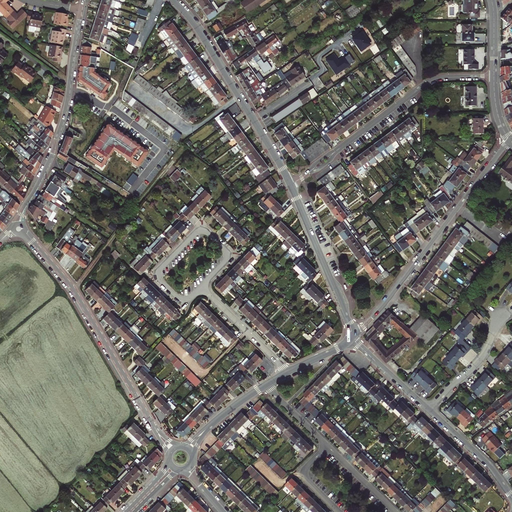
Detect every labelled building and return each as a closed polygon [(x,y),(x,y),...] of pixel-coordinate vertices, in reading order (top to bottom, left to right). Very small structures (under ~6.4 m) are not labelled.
[(0,0),(0,12),(4,16),(11,9),(7,4),(5,3),(8,0),(0,0)] [(200,0),(197,2),(202,9),(212,2),(213,2),(211,0),(200,0)] [(245,0),(241,3),(247,12),(264,0),(245,0)] [(477,0),(462,0),(462,12),(463,13),(466,13),(466,17),(478,17),(479,11),(477,11),(477,0)] [(202,9),(209,20),(216,16),(229,6),(227,3),(217,9),(212,2),(202,9)] [(100,10),(110,13),(112,8),(114,9),(115,7),(103,3),(100,10)] [(344,11),(351,21),(362,14),(355,4),(344,11)] [(511,6),(508,9),(500,18),(507,23),(507,22),(511,25),(511,23),(511,6)] [(17,15),(11,9),(4,16),(10,22),(8,24),(12,29),(27,15),(23,10),(17,15)] [(100,10),(98,17),(107,20),(110,13),(100,10)] [(41,28),(43,16),(36,15),(36,13),(29,12),(27,20),(30,21),(29,31),(32,31),(35,31),(36,30),(37,27),(41,28)] [(68,15),(56,13),(54,24),(67,27),(68,22),(67,22),(68,15)] [(105,27),(107,28),(112,29),(114,23),(107,20),(98,17),(95,23),(105,27)] [(235,27),(238,31),(242,29),(247,38),(252,34),(245,21),(235,27)] [(95,23),(93,30),(102,34),(105,27),(95,23)] [(137,23),(134,30),(140,33),(144,26),(137,23)] [(219,23),(213,26),(216,32),(222,28),(219,23)] [(166,40),(177,32),(172,25),(170,26),(168,24),(158,31),(161,34),(158,36),(163,42),(166,40)] [(457,33),(461,33),(472,33),(472,25),(459,25),(457,26),(457,33)] [(238,31),(235,27),(224,33),(227,38),(238,31)] [(67,30),(59,29),(58,32),(53,31),(51,43),(62,45),(63,41),(64,38),(65,38),(67,30)] [(90,37),(99,41),(105,43),(108,36),(105,35),(102,34),(93,30),(90,37)] [(166,40),(171,47),(183,38),(177,32),(166,40)] [(132,33),(129,39),(136,43),(139,36),(132,33)] [(472,33),(461,33),(461,42),(474,42),(474,33),(472,33)] [(220,35),(214,39),(222,53),(233,47),(229,41),(225,43),(220,35)] [(269,47),(277,41),(274,36),(265,42),(269,47)] [(92,52),(94,43),(85,37),(82,54),(97,57),(101,57),(102,50),(100,49),(100,53),(92,52)] [(176,54),(179,51),(187,45),(183,38),(171,47),(176,54)] [(389,43),(393,49),(399,45),(395,39),(389,43)] [(269,47),(271,50),(276,46),(279,44),(277,41),(269,47)] [(259,54),(269,47),(265,42),(255,49),(259,54)] [(187,45),(179,51),(184,58),(192,51),(187,45)] [(62,48),(50,46),(48,57),(53,58),(52,61),(60,63),(62,55),(60,55),(61,52),(62,48)] [(276,46),(271,50),(273,54),(275,56),(280,52),(276,46)] [(233,48),(233,47),(222,53),(229,63),(237,58),(232,49),(233,48)] [(254,49),(243,57),(247,62),(253,58),(258,65),(263,62),(254,49)] [(473,50),(464,49),(464,64),(468,65),(468,69),(478,69),(478,64),(473,64),(473,50)] [(501,51),(501,60),(511,58),(511,52),(510,50),(501,51)] [(184,58),(189,64),(197,58),(192,51),(184,58)] [(107,93),(104,91),(110,84),(93,71),(94,67),(95,67),(97,57),(82,54),(78,72),(77,80),(102,99),(107,93)] [(237,70),(247,62),(243,57),(233,64),(237,70)] [(189,64),(194,71),(202,65),(197,58),(189,64)] [(129,62),(127,65),(134,69),(137,62),(134,61),(132,64),(129,62)] [(37,74),(33,70),(32,71),(29,69),(24,66),(24,67),(18,63),(12,71),(22,78),(23,77),(30,83),(37,74)] [(202,65),(194,71),(190,74),(195,80),(207,71),(202,65)] [(298,66),(284,75),(285,77),(286,79),(282,81),(288,89),(291,87),(291,86),(305,77),(302,71),(301,71),(298,66)] [(511,66),(501,68),(501,79),(511,72),(511,66)] [(236,76),(239,81),(246,77),(250,75),(249,73),(252,72),(249,68),(236,76)] [(409,82),(413,79),(405,69),(401,73),(400,72),(395,76),(404,88),(410,83),(409,82)] [(199,87),(200,87),(212,78),(207,71),(195,80),(195,81),(199,87)] [(511,72),(501,79),(501,84),(509,80),(511,78),(511,72)] [(404,88),(395,76),(388,81),(397,93),(404,88)] [(249,82),(246,77),(239,81),(245,91),(259,83),(259,82),(257,79),(254,81),(253,79),(249,82)] [(200,87),(205,94),(209,91),(217,84),(212,78),(200,87)] [(245,91),(248,97),(260,89),(265,86),(261,80),(259,82),(259,83),(245,91)] [(388,80),(382,85),(390,98),(397,93),(388,81),(388,80)] [(511,86),(509,80),(501,84),(502,94),(511,89),(511,86)] [(269,90),(275,99),(279,96),(288,89),(282,81),(269,90)] [(217,84),(209,91),(205,94),(210,100),(214,96),(222,91),(217,84)] [(390,98),(382,85),(375,90),(384,102),(390,98)] [(64,91),(54,87),(50,104),(61,108),(64,91)] [(476,87),(466,87),(466,106),(476,106),(476,87)] [(313,88),(307,92),(312,98),(317,95),(313,88)] [(252,102),(258,97),(261,95),(263,94),(260,89),(248,97),(252,102)] [(511,89),(502,94),(502,99),(511,95),(511,89)] [(275,99),(269,90),(263,94),(261,95),(265,101),(262,103),(265,106),(275,99)] [(375,90),(368,95),(378,107),(384,102),(375,90)] [(214,96),(210,100),(217,109),(228,101),(222,91),(214,96)] [(307,92),(296,99),(300,105),(300,106),(312,98),(307,92)] [(362,100),(371,112),(378,107),(368,95),(362,100)] [(511,95),(502,99),(503,105),(511,101),(511,95)] [(275,123),(281,118),(285,116),(300,105),(296,99),(271,116),(275,123)] [(362,100),(355,105),(364,117),(371,112),(362,100)] [(511,101),(503,105),(506,117),(511,113),(511,101)] [(364,117),(355,105),(349,110),(358,122),(364,117)] [(38,119),(40,121),(47,128),(51,122),(50,121),(52,117),(55,112),(45,108),(38,119)] [(351,127),(358,122),(349,110),(342,115),(351,127)] [(223,113),(214,120),(221,129),(224,127),(232,121),(227,115),(225,116),(223,113)] [(351,127),(342,115),(336,119),(337,120),(345,131),(351,127)] [(408,118),(402,123),(408,131),(410,130),(412,132),(416,129),(416,128),(419,125),(412,117),(409,119),(408,118)] [(30,121),(35,125),(51,140),(53,133),(47,128),(40,121),(38,123),(36,121),(33,118),(30,121)] [(482,119),(473,119),(473,134),(482,134),(482,119)] [(338,136),(345,131),(337,120),(330,125),(332,128),(338,136)] [(232,121),(224,127),(221,129),(225,135),(228,133),(236,127),(232,121)] [(274,134),(278,140),(289,132),(282,123),(273,130),(276,133),(274,134)] [(396,127),(402,135),(408,131),(402,123),(396,127)] [(30,129),(30,130),(48,146),(51,140),(35,125),(30,129)] [(108,125),(86,158),(102,169),(114,151),(139,168),(149,153),(108,125)] [(332,128),(330,125),(324,129),(324,131),(321,134),(327,143),(331,140),(332,141),(338,136),(332,128)] [(236,127),(228,133),(225,135),(229,142),(233,139),(241,133),(236,127)] [(396,127),(391,132),(397,140),(399,142),(404,138),(402,135),(396,127)] [(68,128),(59,152),(65,156),(73,135),(76,136),(75,137),(78,138),(79,135),(68,128)] [(32,140),(44,151),(48,146),(30,130),(28,132),(34,137),(32,140)] [(278,140),(283,146),(294,138),(289,132),(278,140)] [(397,140),(391,132),(385,136),(393,147),(397,144),(395,141),(397,140)] [(241,133),(233,139),(237,145),(245,139),(241,133)] [(31,148),(41,156),(45,151),(44,151),(32,140),(27,135),(25,137),(29,141),(27,143),(31,148)] [(394,148),(393,147),(385,136),(379,140),(387,151),(388,153),(394,148)] [(283,146),(288,152),(298,145),(294,138),(283,146)] [(240,152),(242,151),(250,145),(245,139),(237,145),(235,146),(240,152)] [(373,145),(381,156),(387,151),(379,140),(373,145)] [(479,141),(468,155),(476,161),(484,150),(481,148),(487,141),(479,141)] [(288,152),(293,159),(300,153),(305,160),(308,158),(304,152),(303,151),(304,150),(301,146),(302,145),(300,143),(298,145),(288,152)] [(15,149),(20,155),(37,170),(40,164),(23,148),(19,144),(15,149)] [(250,145),(242,151),(246,157),(254,151),(250,145)] [(382,156),(381,156),(373,145),(367,149),(374,157),(375,156),(377,159),(382,156)] [(23,148),(40,164),(43,158),(41,156),(31,148),(29,150),(24,146),(23,148)] [(361,154),(370,165),(371,166),(377,161),(374,157),(367,149),(361,154)] [(249,164),(251,163),(259,156),(254,151),(246,157),(244,158),(249,164)] [(73,167),(74,165),(77,167),(78,165),(79,164),(76,162),(65,156),(59,152),(57,158),(67,164),(73,167)] [(476,161),(468,155),(464,152),(459,158),(457,157),(455,160),(468,170),(470,167),(471,167),(476,161)] [(361,154),(356,158),(364,169),(370,165),(361,154)] [(21,164),(25,167),(27,170),(35,176),(37,170),(20,155),(18,157),(23,161),(21,164)] [(259,156),(251,163),(255,168),(263,162),(259,156)] [(511,166),(511,157),(499,174),(511,183),(511,169),(510,168),(511,166)] [(359,174),(365,170),(364,169),(356,158),(350,162),(351,164),(348,167),(355,176),(358,173),(359,174)] [(465,174),(468,170),(455,160),(452,164),(453,165),(448,172),(453,175),(461,181),(466,174),(465,174)] [(263,162),(255,168),(252,171),(256,177),(255,178),(259,183),(270,175),(266,170),(268,169),(263,162)] [(73,167),(67,164),(65,167),(64,169),(63,172),(78,181),(81,176),(92,183),(95,180),(73,167)] [(24,176),(33,180),(35,176),(27,170),(24,176)] [(1,171),(0,172),(0,181),(4,186),(10,179),(1,171)] [(55,175),(65,181),(67,178),(57,172),(55,175)] [(53,178),(63,184),(65,181),(55,175),(53,178)] [(456,187),(461,181),(453,175),(448,181),(447,180),(443,186),(449,195),(455,187),(456,187)] [(20,184),(12,177),(10,179),(17,187),(20,184)] [(53,178),(50,183),(61,189),(70,196),(72,193),(66,189),(62,187),(63,184),(53,178)] [(270,178),(263,183),(269,191),(277,187),(270,178)] [(316,192),(321,199),(329,193),(332,191),(327,184),(322,178),(319,180),(324,187),(316,192)] [(10,179),(4,186),(11,193),(17,187),(10,179)] [(17,187),(11,193),(21,202),(26,195),(22,191),(25,187),(21,183),(20,184),(17,187)] [(61,189),(50,183),(44,193),(62,204),(63,201),(56,196),(61,189)] [(269,191),(263,183),(259,186),(265,193),(269,191)] [(448,200),(451,197),(449,195),(443,186),(442,185),(438,188),(440,190),(443,194),(436,198),(442,206),(449,201),(448,200)] [(202,188),(196,194),(205,203),(211,197),(202,188)] [(380,190),(369,198),(373,204),(383,194),(380,190)] [(434,195),(436,198),(443,194),(440,190),(434,195)] [(4,200),(16,211),(19,205),(6,192),(2,191),(1,193),(6,198),(4,200)] [(62,204),(44,193),(41,197),(54,206),(65,213),(66,210),(62,207),(63,205),(62,204)] [(321,199),(326,205),(333,199),(329,193),(321,199)] [(205,203),(196,194),(190,200),(193,203),(200,209),(205,203)] [(261,201),(270,209),(276,202),(270,196),(269,197),(266,195),(261,201)] [(0,200),(2,202),(0,205),(5,210),(13,216),(16,211),(4,200),(0,196),(0,200)] [(39,196),(36,201),(51,211),(54,206),(41,197),(39,196)] [(432,214),(442,206),(436,198),(430,203),(426,199),(423,201),(426,206),(432,214)] [(326,205),(330,211),(338,205),(333,199),(326,205)] [(36,201),(33,207),(45,214),(47,212),(52,216),(54,213),(51,211),(36,201)] [(276,202),(270,209),(279,218),(284,212),(281,210),(283,208),(276,202)] [(193,203),(188,209),(194,215),(200,209),(193,203)] [(338,205),(330,211),(335,217),(342,211),(340,208),(342,206),(340,203),(338,205)] [(0,212),(1,214),(9,221),(13,216),(5,210),(0,205),(0,204),(0,212)] [(45,214),(33,207),(32,206),(27,211),(35,222),(39,216),(43,218),(41,222),(45,224),(48,220),(45,218),(46,215),(45,214)] [(429,216),(432,214),(426,206),(416,213),(417,214),(426,226),(432,221),(429,216)] [(228,219),(231,216),(222,207),(214,215),(217,217),(215,219),(222,225),(228,219)] [(194,215),(188,209),(180,217),(185,222),(187,219),(189,221),(194,215)] [(342,211),(335,217),(340,223),(342,221),(345,219),(347,218),(342,211)] [(0,212),(0,220),(5,226),(9,221),(1,214),(0,212)] [(180,217),(176,213),(173,216),(179,222),(173,228),(180,235),(186,229),(182,225),(185,222),(180,217)] [(426,226),(417,214),(407,222),(416,233),(426,226)] [(48,220),(45,224),(44,225),(50,228),(48,230),(51,232),(55,225),(53,223),(55,220),(51,218),(46,215),(45,218),(48,220)] [(237,222),(231,216),(228,219),(235,225),(237,222)] [(235,225),(228,219),(222,225),(228,232),(235,225)] [(334,227),(339,234),(346,228),(350,226),(345,219),(342,221),(340,223),(334,227)] [(372,220),(368,222),(373,229),(376,226),(372,220)] [(510,229),(498,220),(494,226),(508,237),(511,231),(511,223),(511,224),(511,227),(510,229)] [(275,221),(271,226),(273,228),(271,231),(277,237),(279,234),(286,227),(280,221),(278,223),(275,221)] [(412,236),(416,233),(407,222),(404,224),(407,228),(400,233),(409,245),(416,241),(412,236)] [(451,236),(464,245),(469,238),(467,238),(470,233),(469,232),(474,227),(467,222),(463,228),(462,227),(458,231),(456,229),(451,236)] [(234,238),(241,231),(235,225),(228,232),(234,238)] [(343,241),(356,232),(351,225),(350,226),(346,228),(339,234),(343,241)] [(180,235),(173,228),(170,226),(162,234),(170,242),(172,244),(180,235)] [(286,227),(279,234),(286,240),(292,234),(286,227)] [(56,247),(61,250),(68,243),(70,240),(71,239),(75,234),(70,230),(56,247)] [(241,231),(234,238),(243,247),(250,240),(241,231)] [(343,241),(348,247),(365,235),(364,233),(359,236),(356,232),(343,241)] [(409,245),(400,233),(394,237),(397,242),(393,245),(399,253),(409,245)] [(168,245),(170,242),(162,234),(154,243),(164,252),(169,246),(168,245)] [(292,234),(286,240),(292,246),(298,240),(292,234)] [(353,254),(365,245),(365,244),(362,241),(367,238),(365,235),(348,247),(353,254)] [(459,252),(464,245),(451,236),(446,243),(454,249),(459,252)] [(68,243),(61,250),(66,254),(72,247),(75,243),(77,241),(79,239),(77,237),(73,241),(71,239),(70,240),(68,243)] [(292,246),(286,240),(283,243),(289,249),(292,246)] [(292,246),(289,249),(298,257),(303,253),(305,250),(303,248),(305,246),(298,240),(292,246)] [(71,259),(77,251),(81,246),(82,245),(80,243),(75,249),(72,247),(66,254),(71,259)] [(144,249),(154,259),(156,257),(158,258),(164,252),(154,243),(148,249),(146,247),(144,249)] [(441,249),(449,255),(453,258),(455,255),(451,252),(454,249),(446,243),(441,249)] [(353,254),(358,260),(366,254),(369,252),(370,251),(365,245),(353,254)] [(80,253),(77,251),(71,259),(76,263),(88,248),(86,246),(84,248),(80,253)] [(88,248),(76,263),(85,270),(93,259),(87,254),(92,248),(91,247),(90,246),(88,248)] [(243,258),(250,264),(260,253),(254,247),(243,258)] [(137,260),(147,269),(153,263),(152,261),(154,259),(144,249),(135,258),(137,260)] [(441,249),(436,256),(444,262),(449,255),(441,249)] [(363,267),(371,261),(374,258),(375,257),(373,255),(372,256),(369,252),(366,254),(358,260),(363,267)] [(298,257),(293,263),(302,272),(309,265),(303,259),(305,256),(303,253),(298,257)] [(119,259),(113,254),(111,257),(116,262),(119,259)] [(449,255),(444,262),(449,265),(453,258),(449,255)] [(431,262),(439,269),(444,262),(436,256),(431,262)] [(244,270),(247,273),(253,267),(250,264),(243,258),(238,264),(244,270)] [(374,258),(371,261),(376,267),(379,265),(374,258)] [(141,275),(147,269),(137,260),(131,266),(141,275)] [(363,267),(368,273),(376,267),(371,261),(363,267)] [(431,262),(426,269),(434,275),(439,269),(431,262)] [(439,269),(444,272),(449,265),(444,262),(439,269)] [(238,264),(232,270),(238,276),(241,273),(244,270),(238,264)] [(379,265),(376,267),(381,274),(385,271),(380,264),(379,265)] [(309,265),(302,272),(299,275),(308,284),(316,276),(313,273),(315,271),(309,265)] [(378,284),(389,276),(385,271),(381,274),(376,267),(368,273),(373,280),(374,279),(378,284)] [(421,276),(429,282),(432,284),(437,277),(434,275),(426,269),(421,276)] [(232,270),(227,275),(233,281),(236,279),(238,281),(240,278),(238,276),(232,270)] [(227,275),(221,281),(230,289),(233,286),(231,284),(233,281),(227,275)] [(416,282),(424,288),(429,282),(421,276),(416,282)] [(143,278),(137,284),(140,287),(137,290),(140,293),(149,284),(143,278)] [(230,289),(221,281),(216,287),(224,295),(230,289)] [(86,291),(92,297),(101,288),(95,282),(86,291)] [(424,288),(416,282),(411,289),(413,291),(411,294),(417,298),(424,288)] [(149,284),(140,293),(146,298),(149,296),(155,289),(149,284)] [(310,286),(308,284),(300,292),(309,301),(312,297),(318,291),(312,285),(310,286)] [(101,288),(92,297),(97,302),(106,293),(101,288)] [(155,289),(149,296),(151,298),(149,301),(152,304),(160,295),(155,289)] [(312,297),(321,306),(326,301),(323,299),(325,297),(318,291),(312,297)] [(112,298),(106,293),(97,302),(103,308),(112,298)] [(160,295),(152,304),(158,309),(166,301),(160,295)] [(112,298),(103,308),(109,313),(110,312),(118,304),(112,298)] [(239,310),(245,316),(255,306),(246,298),(244,301),(239,306),(241,308),(239,310)] [(166,301),(158,309),(163,315),(166,312),(172,306),(166,301)] [(197,317),(206,308),(201,302),(194,309),(195,310),(192,313),(197,317)] [(172,306),(166,312),(175,321),(181,316),(172,306)] [(252,322),(259,315),(255,312),(259,309),(256,306),(255,306),(245,316),(252,322)] [(206,308),(197,317),(203,323),(204,323),(213,314),(206,308)] [(377,322),(384,329),(390,324),(394,328),(395,327),(406,337),(407,337),(412,340),(417,336),(410,329),(405,325),(396,317),(389,310),(377,322)] [(475,310),(466,320),(473,326),(476,323),(478,322),(479,323),(483,318),(475,310)] [(258,328),(265,321),(268,318),(262,311),(259,315),(252,322),(258,328)] [(396,317),(405,325),(407,322),(410,318),(402,311),(396,317)] [(103,319),(110,325),(116,318),(110,312),(109,313),(103,319)] [(213,314),(204,323),(209,328),(211,326),(218,319),(213,314)] [(410,329),(417,336),(421,339),(429,347),(442,332),(423,315),(410,329)] [(110,325),(116,331),(123,325),(116,318),(110,325)] [(218,319),(211,326),(217,331),(224,324),(218,319)] [(469,331),(470,330),(473,326),(466,320),(458,329),(466,337),(470,333),(469,331)] [(258,328),(264,334),(271,327),(265,321),(258,328)] [(320,330),(326,323),(324,321),(317,327),(320,330)] [(375,350),(386,363),(392,359),(387,353),(375,339),(384,329),(377,322),(365,334),(368,337),(366,340),(376,350),(375,350)] [(123,325),(116,331),(123,338),(130,331),(128,330),(130,327),(126,323),(124,326),(123,325)] [(333,330),(326,323),(320,330),(327,337),(333,330)] [(224,324),(217,331),(223,337),(229,330),(224,324)] [(270,340),(277,333),(271,327),(264,334),(270,340)] [(132,328),(130,331),(123,338),(129,343),(137,334),(138,334),(132,328)] [(221,339),(220,340),(227,346),(230,344),(229,343),(230,341),(233,344),(238,338),(229,330),(223,337),(221,339)] [(286,336),(280,330),(277,333),(283,339),(286,336)] [(321,343),(327,337),(320,330),(312,339),(317,344),(319,342),(321,343)] [(277,346),(283,339),(277,333),(270,340),(277,346)] [(137,334),(129,343),(135,349),(141,343),(143,340),(137,334)] [(283,352),(292,343),(286,336),(283,339),(277,346),(283,352)] [(406,337),(387,353),(392,359),(406,347),(409,350),(421,339),(417,336),(412,340),(407,337),(406,337)] [(147,349),(141,343),(135,349),(141,355),(147,349)] [(192,347),(194,349),(197,351),(197,352),(200,348),(195,343),(191,346),(192,347)] [(292,343),(283,352),(289,358),(292,355),(295,358),(301,351),(292,343)] [(460,344),(451,353),(458,360),(461,357),(463,355),(464,356),(468,352),(460,344)] [(455,363),(458,360),(451,353),(442,362),(451,370),(455,366),(454,365),(455,363)] [(263,361),(255,354),(250,360),(257,367),(263,361)] [(502,370),(511,360),(504,354),(500,358),(499,359),(498,358),(494,362),(502,370)] [(175,355),(170,361),(171,361),(173,364),(178,358),(175,355)] [(250,360),(248,358),(247,358),(241,364),(244,367),(241,369),(247,374),(249,372),(251,373),(257,367),(250,360)] [(138,366),(133,372),(141,380),(148,374),(151,371),(145,365),(146,364),(143,361),(138,366)] [(332,367),(338,373),(344,367),(342,365),(339,362),(338,361),(332,367)] [(338,373),(332,367),(326,373),(333,379),(335,381),(341,375),(338,373)] [(418,381),(421,384),(427,377),(418,368),(410,376),(415,381),(416,379),(418,381)] [(247,374),(241,369),(232,378),(239,385),(246,378),(245,377),(247,374)] [(495,377),(487,370),(483,374),(484,375),(483,376),(480,380),(487,386),(495,377)] [(354,377),(355,378),(357,380),(362,374),(359,372),(354,377)] [(326,373),(321,378),(327,385),(333,379),(326,373)] [(357,380),(355,378),(352,381),(360,389),(370,379),(364,373),(362,374),(357,380)] [(141,380),(147,386),(153,379),(148,374),(141,380)] [(153,391),(159,385),(161,383),(155,377),(153,379),(147,386),(153,391)] [(437,385),(427,377),(421,384),(424,387),(426,388),(425,389),(429,394),(437,385)] [(239,385),(232,378),(224,387),(229,392),(232,390),(233,391),(239,385)] [(327,385),(321,378),(315,384),(322,390),(327,385)] [(370,379),(360,389),(363,393),(367,389),(372,394),(377,389),(381,385),(378,383),(376,385),(375,384),(370,379)] [(478,395),(487,386),(480,380),(476,383),(475,384),(474,383),(470,388),(478,395)] [(322,390),(315,384),(310,390),(316,396),(322,390)] [(159,385),(153,391),(159,397),(160,396),(165,391),(159,385)] [(229,392),(224,387),(222,385),(213,394),(215,396),(222,402),(228,396),(227,395),(229,392)] [(377,389),(372,394),(381,403),(383,400),(389,394),(384,388),(380,392),(377,389)] [(316,396),(310,390),(304,396),(313,405),(319,399),(316,396)] [(389,394),(383,400),(392,408),(397,403),(395,400),(389,394)] [(498,400),(499,401),(500,403),(505,409),(511,404),(507,398),(506,398),(504,395),(502,397),(504,399),(503,400),(501,398),(498,400)] [(159,397),(153,403),(159,409),(165,402),(160,396),(159,397)] [(204,402),(209,408),(212,405),(216,409),(222,402),(215,396),(209,402),(207,400),(204,402)] [(204,402),(202,400),(194,408),(196,411),(204,402)] [(491,407),(493,409),(498,415),(505,409),(500,403),(499,401),(498,400),(495,403),(491,407)] [(457,417),(464,410),(454,401),(447,410),(451,414),(452,413),(453,414),(457,417)] [(165,402),(159,409),(164,414),(166,413),(168,416),(173,410),(165,402)] [(196,411),(203,417),(208,411),(207,410),(209,408),(204,402),(196,411)] [(396,409),(402,415),(409,409),(402,402),(399,405),(397,403),(392,408),(394,411),(396,409)] [(265,419),(267,417),(273,410),(267,404),(265,406),(263,409),(260,411),(258,413),(265,419)] [(491,407),(484,412),(486,414),(491,420),(494,417),(498,415),(493,409),(491,407)] [(196,411),(194,408),(188,414),(190,417),(196,411)] [(396,409),(394,411),(400,417),(402,415),(396,409)] [(409,409),(402,415),(411,424),(417,418),(414,416),(415,415),(409,409)] [(267,417),(273,422),(279,416),(273,410),(267,417)] [(473,419),(470,416),(465,411),(464,410),(457,417),(460,421),(462,422),(461,423),(466,427),(473,419)] [(197,423),(203,417),(196,411),(190,417),(197,423)] [(237,420),(243,426),(250,420),(245,416),(243,413),(237,420)] [(185,422),(191,429),(197,423),(190,417),(188,414),(183,420),(185,422)] [(329,421),(322,414),(317,420),(316,421),(322,428),(329,421)] [(491,420),(486,414),(481,419),(483,421),(480,424),(483,428),(491,420)] [(276,425),(279,428),(285,421),(279,416),(273,422),(276,425)] [(329,421),(322,428),(329,434),(336,427),(339,424),(332,418),(329,421)] [(419,421),(417,418),(411,424),(406,429),(408,432),(412,428),(418,434),(420,432),(429,424),(422,418),(419,421)] [(237,420),(231,426),(237,433),(240,435),(246,429),(243,426),(237,420)] [(282,431),(285,433),(291,427),(285,421),(279,428),(282,431)] [(177,431),(182,436),(184,433),(186,435),(191,429),(185,422),(177,431)] [(129,430),(135,436),(141,429),(136,424),(131,428),(128,425),(122,431),(125,434),(129,430)] [(339,424),(336,427),(329,434),(334,439),(341,432),(344,429),(339,424)] [(429,424),(420,432),(426,438),(428,436),(435,430),(429,424)] [(237,433),(231,426),(225,432),(232,438),(237,433)] [(285,433),(290,439),(296,433),(291,427),(285,433)] [(141,429),(135,436),(143,444),(148,439),(146,437),(148,435),(141,429)] [(341,432),(334,439),(340,445),(347,438),(350,436),(344,429),(341,432)] [(129,430),(125,434),(131,440),(135,436),(129,430)] [(435,430),(428,436),(435,442),(441,436),(435,430)] [(232,438),(225,432),(218,438),(220,440),(225,445),(223,447),(222,448),(226,451),(235,442),(232,438)] [(482,439),(488,446),(495,438),(489,432),(482,439)] [(290,439),(285,433),(282,436),(288,442),(290,439)] [(290,439),(296,445),(302,438),(296,433),(290,439)] [(135,436),(131,440),(140,448),(143,444),(135,436)] [(441,436),(435,442),(441,448),(447,442),(441,436)] [(296,445),(294,447),(299,452),(301,450),(308,444),(302,438),(296,445)] [(340,445),(347,451),(353,444),(347,438),(340,445)] [(493,453),(501,445),(498,442),(498,441),(495,438),(488,446),(489,447),(491,449),(490,449),(493,453)] [(447,442),(441,448),(438,451),(444,457),(447,454),(453,448),(447,442)] [(313,449),(308,444),(301,450),(307,455),(313,449)] [(353,444),(347,451),(353,458),(355,456),(357,459),(363,453),(353,444)] [(453,448),(447,454),(454,461),(452,463),(454,465),(456,463),(461,458),(462,457),(453,448)] [(359,463),(365,469),(374,460),(374,459),(365,451),(363,453),(357,459),(360,461),(359,463)] [(149,458),(155,464),(161,458),(155,452),(149,458)] [(136,462),(144,469),(147,466),(150,469),(155,464),(149,458),(144,463),(142,461),(139,459),(136,462)] [(461,458),(456,463),(458,465),(464,472),(471,465),(465,459),(464,460),(461,458)] [(374,460),(365,469),(371,475),(373,474),(375,476),(382,469),(374,460)] [(128,471),(137,480),(144,473),(142,471),(144,469),(136,462),(128,471)] [(208,463),(205,466),(202,469),(208,476),(215,469),(208,462),(208,463)] [(458,465),(456,468),(462,474),(464,472),(458,465)] [(471,465),(464,472),(471,478),(477,471),(471,465)] [(376,480),(382,486),(391,476),(383,468),(382,469),(375,476),(377,478),(376,480)] [(215,469),(208,476),(215,482),(221,475),(215,469)] [(122,482),(126,486),(129,483),(131,486),(137,480),(128,471),(119,479),(122,482)] [(477,471),(471,478),(477,484),(483,477),(477,471)] [(221,475),(215,482),(221,488),(228,481),(221,475)] [(391,476),(382,486),(388,491),(396,483),(397,482),(391,476)] [(492,486),(483,477),(477,484),(486,493),(492,486)] [(228,481),(221,488),(227,494),(236,485),(230,479),(228,481)] [(286,486),(293,492),(299,486),(293,479),(286,486)] [(114,490),(121,497),(127,490),(124,488),(126,486),(122,482),(114,490)] [(182,491),(180,493),(178,496),(177,496),(184,502),(191,495),(185,489),(183,486),(180,483),(177,485),(182,491)] [(388,491),(394,497),(400,491),(402,488),(396,483),(388,491)] [(236,485),(227,494),(233,500),(240,493),(242,491),(236,485)] [(299,486),(293,492),(299,498),(305,491),(299,486)] [(104,499),(109,504),(112,500),(114,503),(121,497),(114,490),(104,499)] [(249,495),(243,490),(242,491),(240,493),(246,499),(248,497),(249,495)] [(296,501),(302,507),(311,497),(305,491),(299,498),(296,501)] [(399,502),(405,496),(400,491),(394,497),(399,502)] [(240,493),(233,500),(239,506),(246,499),(240,493)] [(407,494),(405,496),(399,502),(405,508),(411,502),(413,500),(407,494)] [(184,502),(182,504),(180,506),(185,511),(188,510),(197,501),(191,495),(184,502)] [(177,496),(175,498),(182,504),(184,502),(177,496)] [(255,503),(248,497),(246,499),(252,505),(255,503)] [(311,497),(302,507),(307,511),(309,511),(317,504),(311,497)] [(96,508),(99,511),(105,511),(109,509),(106,506),(109,504),(104,499),(102,502),(99,500),(93,506),(96,508)] [(246,499),(239,506),(245,511),(252,505),(246,499)] [(197,501),(188,510),(189,511),(198,511),(203,507),(197,501)] [(408,511),(415,511),(414,511),(417,508),(411,502),(405,508),(408,511)] [(154,509),(156,511),(165,511),(167,510),(165,508),(160,503),(154,509)] [(255,503),(252,505),(259,511),(262,511),(263,511),(255,503)]
